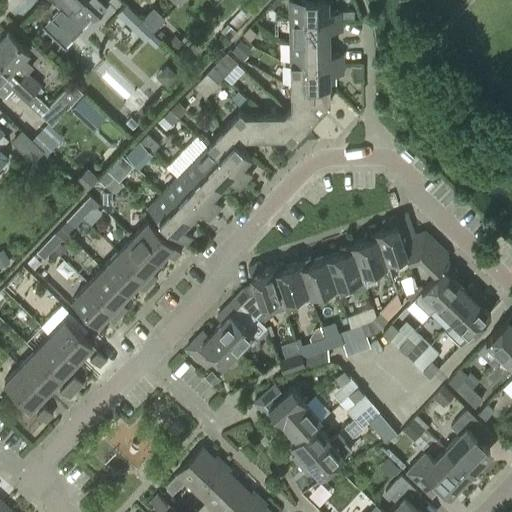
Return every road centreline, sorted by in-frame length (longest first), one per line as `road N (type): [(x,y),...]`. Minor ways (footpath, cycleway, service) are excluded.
road 1 (residential): [(511,276),(392,163),(318,159),(228,249),(213,289),(143,358)]
road 2 (residential): [(143,358),(26,477)]
